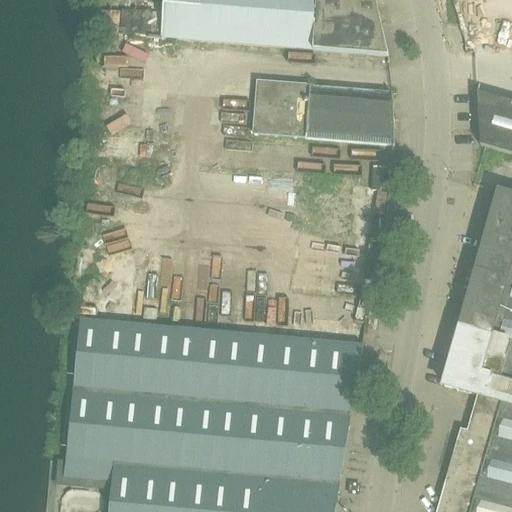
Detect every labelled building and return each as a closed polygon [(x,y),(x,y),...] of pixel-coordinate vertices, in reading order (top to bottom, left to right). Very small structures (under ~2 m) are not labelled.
[(109,0),(108,9),(129,12),(130,0),(109,0)] [(389,58),(377,9),(375,0),(165,0),(163,40),(313,52),(389,58)] [(394,147),(391,95),(258,84),(254,136),(394,147)] [(511,155),(511,104),(478,95),(481,147),(511,155)] [(511,197),(499,194),(444,388),(452,390),(478,397),(501,403),(511,405),(511,197)] [(114,227),(114,213),(93,213),(92,226),(114,227)] [(311,277),(311,289),(330,290),(331,278),(311,277)] [(64,479),(113,483),(114,465),(339,485),(362,347),(81,322),(64,479)] [(437,511),(511,511),(511,405),(501,403),(478,397),(468,432),(461,430),(459,439),(454,455),(452,461),(437,511)] [(334,511),(339,485),(114,465),(113,483),(109,511),(334,511)]
